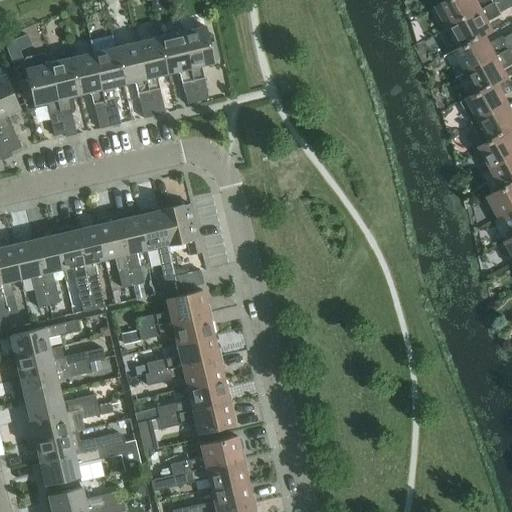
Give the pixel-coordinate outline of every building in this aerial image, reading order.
[(447,0),(440,4),(452,25),(497,0),(447,0)] [(511,0),(497,0),(452,25),(463,45),(464,46),(485,35),(485,36),(486,35),(494,30),(489,21),(502,14),(501,12),(511,6),(511,0)] [(205,27),(181,32),(198,102),(209,99),(201,66),(213,63),(213,60),(218,59),(214,42),(209,43),(205,27)] [(181,32),(159,37),(168,74),(176,72),(180,74),(187,104),(198,102),(181,32)] [(463,45),(455,50),(467,72),(511,47),(511,34),(504,39),(503,36),(491,43),(486,35),(485,36),(485,35),(464,46),(463,45)] [(112,37),(90,42),(93,53),(110,126),(121,124),(120,121),(113,90),(115,86),(123,84),(115,48),(112,37)] [(159,37),(137,43),(154,112),(154,116),(165,113),(157,80),(159,76),(168,74),(159,37)] [(137,43),(115,48),(123,84),(132,82),(136,85),(143,115),(144,118),(154,116),(154,112),(137,43)] [(511,47),(467,72),(478,92),(498,81),(499,83),(509,77),(505,69),(511,64),(511,47)] [(23,61),(25,69),(27,78),(32,100),(34,106),(43,103),(47,106),(54,136),(65,134),(48,64),(46,55),(43,53),(25,58),(23,61)] [(93,53),(71,58),(79,95),(87,93),(91,95),(98,126),(99,129),(110,126),(93,53)] [(71,58),(48,64),(65,134),(66,137),(76,134),(75,131),(71,112),(73,112),(74,110),(71,97),(79,95),(71,58)] [(3,75),(0,76),(0,130),(10,153),(21,148),(12,128),(6,115),(19,110),(3,75)] [(467,98),(462,101),(474,123),(511,102),(511,82),(509,77),(499,83),(498,81),(478,92),(467,98)] [(27,78),(16,81),(23,102),(32,100),(27,78)] [(511,102),(474,123),(485,143),(490,140),(491,141),(511,130),(511,131),(511,130),(511,102)] [(0,130),(0,159),(0,160),(11,156),(10,153),(0,130)] [(485,143),(480,146),(492,168),(511,156),(511,132),(511,131),(511,130),(491,141),(490,140),(485,143)] [(511,156),(492,168),(503,188),(504,189),(511,184),(511,156)] [(503,188),(492,194),(504,216),(511,210),(511,184),(504,189),(503,188)] [(167,209),(159,211),(168,246),(187,241),(190,255),(202,252),(192,213),(185,215),(182,205),(180,205),(180,203),(178,202),(168,205),(167,206),(167,209)] [(139,215),(138,215),(147,250),(157,248),(160,262),(164,279),(167,293),(178,290),(175,277),(168,246),(159,211),(153,212),(152,210),(152,209),(150,207),(140,210),(139,213),(139,215)] [(138,215),(117,220),(133,286),(142,284),(144,284),(140,266),(136,253),(147,250),(138,215)] [(97,225),(96,225),(105,260),(115,258),(118,271),(122,289),(133,286),(117,220),(111,222),(110,219),(108,218),(98,220),(96,223),(97,225)] [(96,225),(75,230),(91,296),(94,311),(105,308),(102,293),(98,276),(97,276),(94,262),(105,260),(96,225)] [(56,235),(54,235),(63,270),(73,267),(76,281),(80,299),(83,313),(94,311),(91,296),(75,230),(68,232),(67,230),(65,228),(57,230),(56,232),(56,235)] [(54,235),(33,240),(49,306),(60,303),(56,286),(55,286),(52,272),(63,270),(54,235)] [(33,240),(12,245),(21,280),(31,277),(34,291),(38,308),(49,306),(33,240)] [(12,245),(0,248),(0,287),(5,306),(7,315),(18,313),(14,296),(13,296),(10,282),(21,280),(12,245)] [(200,271),(175,277),(178,290),(203,284),(200,271)] [(142,284),(133,286),(136,300),(145,298),(142,284)] [(0,331),(8,330),(10,329),(6,316),(7,315),(5,306),(0,287),(0,331)] [(155,314),(135,319),(138,330),(208,313),(202,291),(166,299),(169,312),(155,315),(155,314)] [(208,313),(138,330),(141,341),(160,336),(160,335),(174,332),(176,344),(213,336),(208,313)] [(44,328),(10,336),(15,358),(49,350),(47,338),(60,335),(60,336),(80,331),(77,320),(44,328)] [(108,327),(99,329),(101,338),(110,335),(108,327)] [(138,330),(121,334),(123,345),(141,341),(138,330)] [(166,359),(146,363),(148,373),(148,374),(218,358),(213,336),(176,344),(179,356),(166,359)] [(49,350),(15,358),(20,379),(87,363),(89,362),(99,360),(105,359),(103,348),(85,353),(65,357),(65,358),(64,358),(61,347),(49,350)] [(148,373),(144,374),(147,386),(171,380),(184,377),(187,389),(223,380),(218,358),(148,374),(148,373)] [(99,360),(89,362),(92,372),(102,370),(99,360)] [(87,363),(20,379),(25,400),(59,392),(56,381),(70,377),(70,378),(90,373),(87,363)] [(145,364),(133,366),(135,376),(147,373),(145,364)] [(176,403),(156,408),(159,418),(229,402),(223,380),(187,389),(190,400),(176,404),(176,403)] [(59,392),(25,400),(30,421),(97,405),(95,395),(75,399),(75,400),(62,403),(59,392)] [(110,402),(98,405),(101,415),(113,413),(110,402)] [(159,418),(155,419),(157,430),(181,425),(181,424),(194,421),(197,433),(234,425),(229,402),(159,418)] [(97,405),(30,421),(35,442),(69,434),(66,422),(80,419),(80,420),(99,415),(97,405)] [(144,411),(135,413),(137,424),(147,421),(144,411)] [(147,421),(137,424),(144,451),(153,449),(149,432),(147,421)] [(69,434),(35,442),(40,463),(107,447),(125,443),(123,436),(119,433),(105,437),(85,441),(80,442),(78,432),(69,434)] [(189,460),(170,465),(172,476),(242,459),(240,451),(242,451),(244,449),(241,439),(239,438),(237,438),(237,437),(200,445),(203,458),(190,461),(189,460)] [(107,447),(40,463),(45,485),(79,477),(76,464),(90,461),(90,462),(109,457),(107,447)] [(172,476),(151,480),(153,491),(175,487),(195,482),(194,481),(208,478),(211,490),(247,482),(242,459),(172,476)] [(143,482),(130,485),(133,497),(146,494),(143,482)] [(200,505),(172,511),(217,511),(253,504),(247,482),(211,490),(213,502),(200,505)] [(82,487),(47,496),(51,511),(79,511),(121,502),(118,492),(89,499),(84,497),(82,487)] [(121,502),(79,511),(123,511),(125,511),(122,501),(121,502)]
